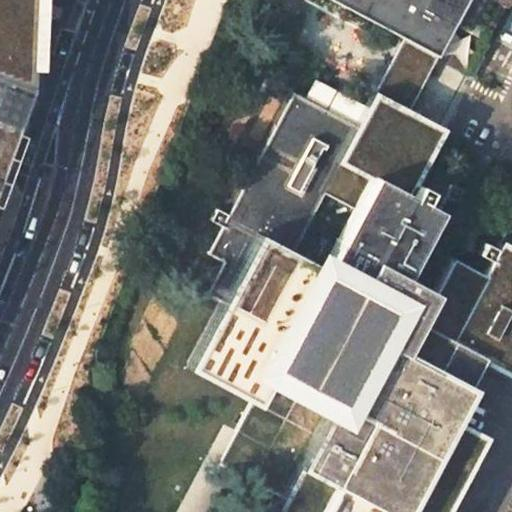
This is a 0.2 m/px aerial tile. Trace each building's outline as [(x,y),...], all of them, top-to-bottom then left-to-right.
[(0,0),(0,77),(23,86),(31,62),(33,62),(35,4),(28,3),(28,0),(0,0)] [(305,0),(367,33),(372,22),(436,56),(453,24),(484,41),(506,0),(305,0)] [(436,56),(402,38),(372,94),(406,112),(436,56)] [(33,90),(33,62),(31,62),(23,86),(33,90)] [(0,179),(33,90),(23,86),(0,77),(0,179)] [(222,261),(205,293),(221,301),(204,333),(262,364),(268,367),(226,445),(220,456),(217,462),(281,496),(272,511),(439,511),(480,436),(448,420),(465,387),(433,371),(448,341),(511,375),(511,374),(511,213),(494,247),(488,259),(480,274),(449,257),(430,291),(401,275),(443,195),(449,183),(453,177),(421,161),(438,129),(406,112),(372,94),(355,126),(292,92),(227,215),(221,226),(206,253),(222,261)]
